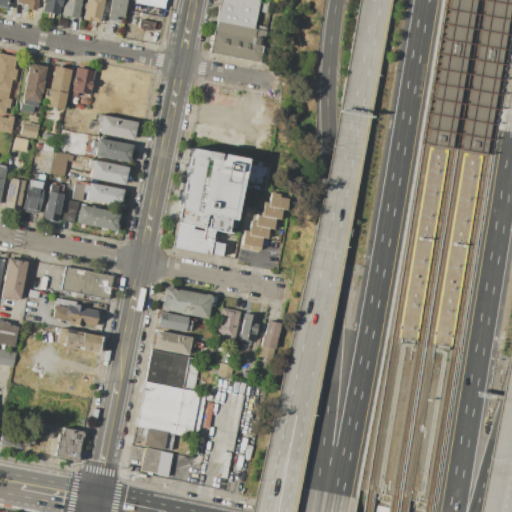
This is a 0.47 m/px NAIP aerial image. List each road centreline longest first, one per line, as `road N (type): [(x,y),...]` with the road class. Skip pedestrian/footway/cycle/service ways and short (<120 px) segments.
road 1 (motorway): [(422,0),(337,494)]
road 2 (secondary): [(94,489),(191,0)]
road 3 (motorway): [(334,0),(325,102),(334,318),(314,490)]
road 4 (motorway): [(355,110),(261,511)]
road 5 (motorway): [(355,110),(282,511)]
road 6 (motorway): [(450,511),(511,137)]
road 7 (residential): [(283,291),(0,233)]
road 8 (residential): [(276,84),(0,29)]
road 9 (motorway): [(468,511),(511,380)]
